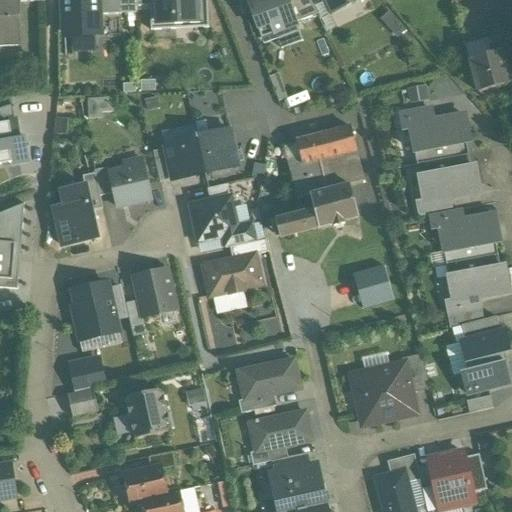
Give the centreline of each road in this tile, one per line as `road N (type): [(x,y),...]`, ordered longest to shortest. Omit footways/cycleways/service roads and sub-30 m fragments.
road 1 (residential): [(67,511),(34,412),(40,277),(171,247)]
road 2 (residential): [(511,417),(337,452)]
